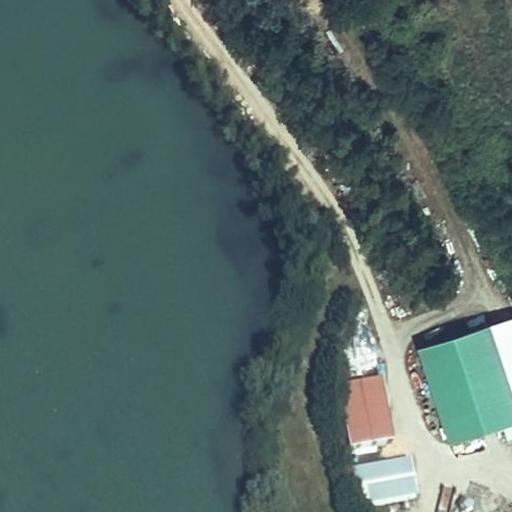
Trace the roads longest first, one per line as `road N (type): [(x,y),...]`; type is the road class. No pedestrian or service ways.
road 1 (track): [(196,0),(281,123),(414,417),(456,466),(511,484)]
road 2 (track): [(313,0),(426,159),(511,311)]
